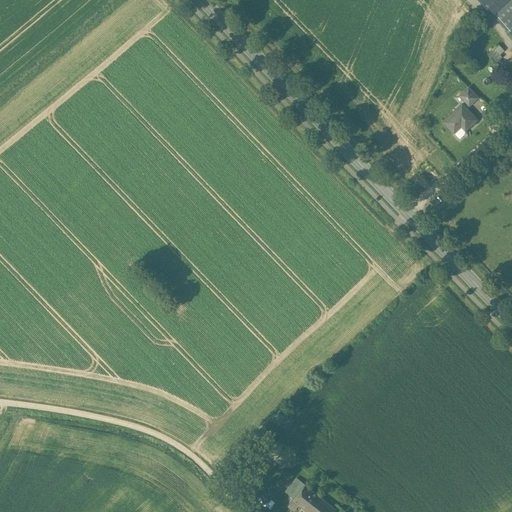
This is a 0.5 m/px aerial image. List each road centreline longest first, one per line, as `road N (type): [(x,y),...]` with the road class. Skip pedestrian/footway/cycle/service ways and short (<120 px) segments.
road 1 (secondary): [(201,0),(511,323)]
road 2 (unclassified): [(243,511),(196,459),(155,433),(101,415),(0,399)]
